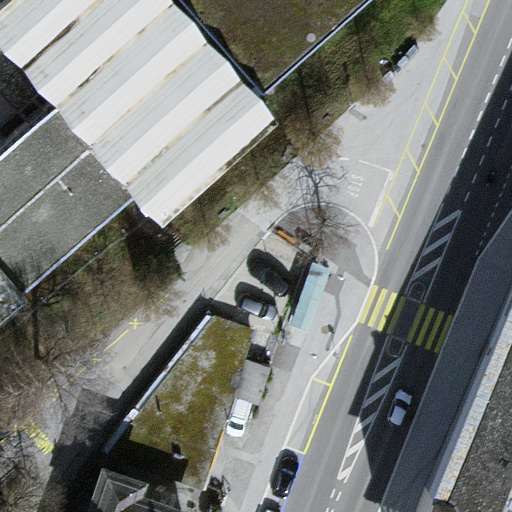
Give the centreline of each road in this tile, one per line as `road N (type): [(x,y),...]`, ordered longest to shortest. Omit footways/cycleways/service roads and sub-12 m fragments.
road 1 (residential): [(57,410),(313,162),(372,163),(457,197)]
road 2 (tertiary): [(457,197),(329,511)]
road 3 (tertiary): [(511,67),(457,197)]
